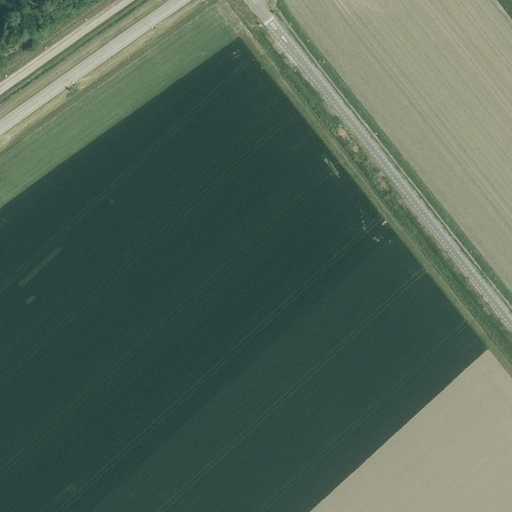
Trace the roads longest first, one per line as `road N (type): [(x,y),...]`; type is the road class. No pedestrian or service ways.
road 1 (unclassified): [(511,323),(253,0)]
road 2 (tertiary): [(0,129),(181,0)]
